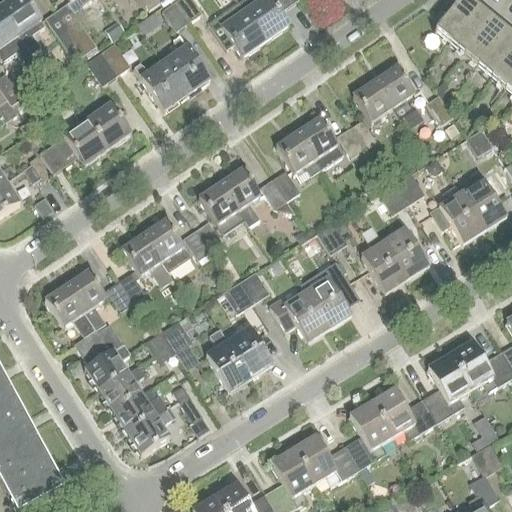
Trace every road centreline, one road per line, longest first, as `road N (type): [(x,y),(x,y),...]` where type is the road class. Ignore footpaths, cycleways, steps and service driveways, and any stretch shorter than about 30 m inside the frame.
road 1 (residential): [(0,278),(397,0)]
road 2 (residential): [(131,511),(511,266)]
road 3 (residential): [(130,511),(0,300)]
